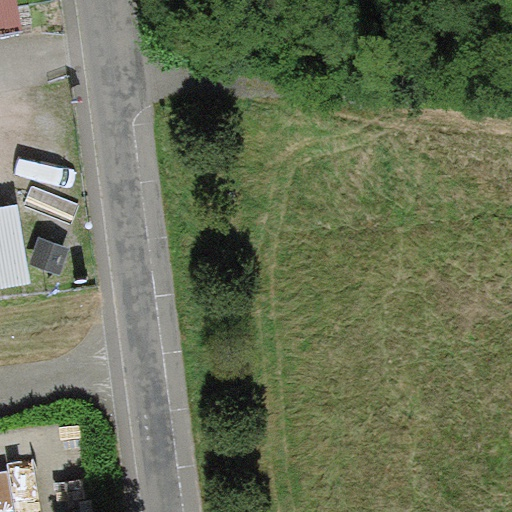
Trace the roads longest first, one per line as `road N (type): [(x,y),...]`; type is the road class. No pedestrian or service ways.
road 1 (residential): [(165,511),(99,0)]
road 2 (track): [(511,120),(368,101)]
